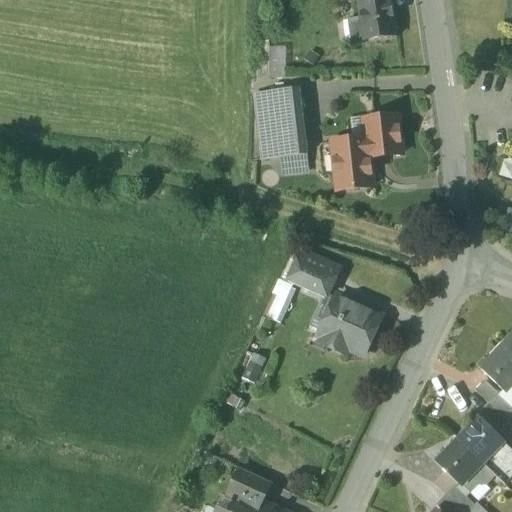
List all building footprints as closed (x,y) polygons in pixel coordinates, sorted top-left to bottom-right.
[(391,0),(369,0),(359,2),(365,42),(398,37),(396,20),(394,21),(391,0)] [(270,43),(258,43),(257,82),(269,81),(270,43)] [(298,90),(273,92),(282,168),(307,165),(298,90)] [(397,118),(365,122),(367,141),(368,141),(370,159),(402,156),(397,118)] [(272,135),(256,135),(255,159),(271,159),(272,135)] [(362,142),(333,145),(333,149),(336,178),(338,192),(373,188),(370,160),(370,159),(368,142),(362,142)] [(333,149),(323,151),(326,174),(336,178),(333,149)] [(339,272),(302,255),(291,281),(327,298),(339,272)] [(382,321),(336,300),(321,333),(331,338),(326,348),(345,356),(348,351),(365,358),(382,321)] [(511,340),(502,351),(511,360),(511,340)] [(511,387),(511,360),(502,351),(482,372),(505,395),(511,387)] [(511,420),(511,410),(498,397),(490,406),(508,424),(511,420)] [(508,424),(490,406),(481,415),(500,433),(508,424)] [(479,422),(459,443),(483,466),(503,445),(479,422)] [(459,443),(438,464),(462,487),(483,466),(459,443)] [(240,472),(228,499),(229,499),(233,492),(244,497),(255,502),(262,505),(271,486),(240,472)] [(469,511),(474,507),(455,489),(446,498),(460,511),(469,511)] [(276,511),(262,505),(255,502),(244,497),(237,511),(276,511)] [(460,511),(446,498),(438,507),(442,511),(460,511)]
